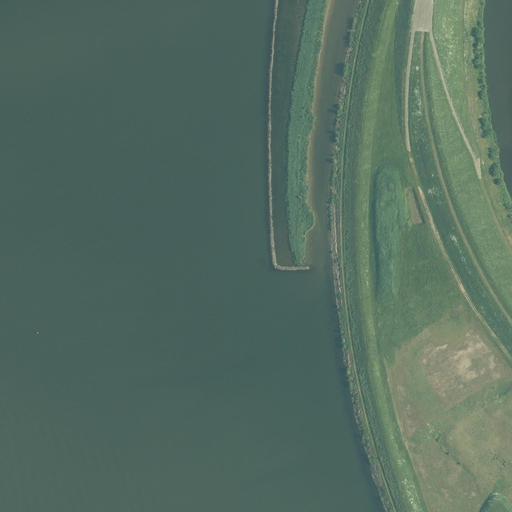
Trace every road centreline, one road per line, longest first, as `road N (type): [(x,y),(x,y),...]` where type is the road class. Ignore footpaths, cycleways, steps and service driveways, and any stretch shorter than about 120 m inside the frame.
road 1 (track): [(423,0),(407,85),(411,161),(455,276),(511,361)]
road 2 (track): [(511,321),(471,255),(439,169),(423,82),(425,0)]
road 3 (track): [(511,253),(451,104),(426,0)]
road 4 (track): [(430,511),(396,404),(394,351)]
